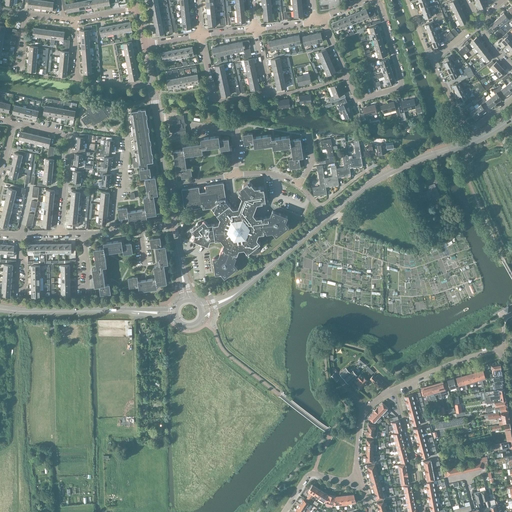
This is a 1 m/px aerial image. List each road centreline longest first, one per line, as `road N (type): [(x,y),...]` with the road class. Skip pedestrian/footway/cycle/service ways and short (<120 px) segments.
road 1 (tertiary): [(236,293),(370,184),(511,118)]
road 2 (residential): [(346,75),(356,99),(402,82),(377,0)]
road 3 (residential): [(59,235),(69,134),(14,122)]
road 4 (residential): [(152,83),(78,80),(74,21)]
road 5 (tertiary): [(0,308),(133,311)]
road 6 (residential): [(424,511),(395,390)]
